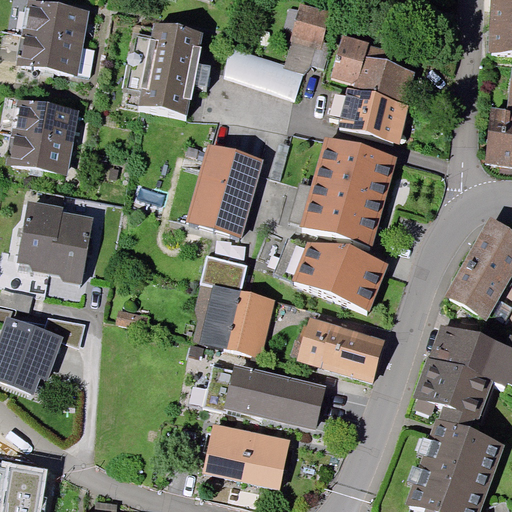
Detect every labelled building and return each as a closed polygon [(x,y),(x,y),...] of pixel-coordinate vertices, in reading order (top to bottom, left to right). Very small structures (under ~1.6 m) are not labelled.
[(511,0),(492,0),(489,60),(511,61),(511,0)] [(25,40),(76,49),(82,20),(30,11),(25,40)] [(309,66),(308,69),(321,73),(331,37),(323,34),(326,23),(297,15),(289,43),(302,46),(297,63),(309,66)] [(136,114),(184,123),(200,41),(152,32),(149,47),(135,44),(125,96),(139,98),(136,114)] [(71,79),(76,49),(25,40),(19,70),(71,79)] [(354,89),(352,96),(400,110),(409,77),(362,64),(366,53),(339,45),(329,82),(354,89)] [(293,104),(301,79),(227,54),(222,81),(293,104)] [(196,93),(204,95),(208,75),(200,73),(196,93)] [(337,133),(391,148),(400,110),(352,96),(348,95),(346,104),(334,100),(327,124),(339,127),(337,133)] [(14,140),(66,149),(71,119),(20,110),(14,140)] [(483,167),(511,170),(511,121),(509,120),(489,118),(483,167)] [(61,179),(66,149),(14,140),(9,169),(61,179)] [(330,147),(305,236),(372,256),(398,166),(330,147)] [(210,154),(186,232),(242,248),(265,171),(210,154)] [(17,264),(48,270),(57,219),(26,213),(17,264)] [(59,219),(57,219),(48,270),(47,275),(80,281),(89,229),(58,224),(59,219)] [(492,303),(511,268),(511,245),(489,230),(447,302),(480,324),(483,319),(499,329),(509,312),(492,303)] [(288,243),(273,279),(370,322),(387,268),(347,254),(288,243)] [(248,269),(207,259),(199,292),(219,295),(242,301),(248,269)] [(0,309),(25,316),(29,300),(0,292),(0,309)] [(215,315),(257,325),(261,305),(242,301),(219,295),(215,315)] [(253,339),(257,325),(215,315),(211,329),(253,339)] [(80,353),(86,327),(48,322),(42,340),(7,327),(0,345),(0,392),(35,405),(41,389),(47,391),(63,347),(80,353)] [(298,364),(334,375),(345,338),(309,327),(308,331),(302,330),(294,355),(300,357),(298,364)] [(249,359),(253,339),(211,329),(207,349),(249,359)] [(429,365),(471,382),(486,349),(441,333),(429,365)] [(382,349),(345,338),(334,375),(370,386),(382,349)] [(511,358),(486,349),(471,382),(486,388),(511,398),(511,358)] [(486,388),(471,382),(429,365),(415,404),(472,425),(486,388)] [(202,415),(314,439),(324,396),(211,371),(202,415)] [(203,473),(279,490),(290,440),(213,423),(203,473)] [(437,429),(422,470),(482,492),(497,451),(437,429)] [(0,511),(41,511),(46,482),(20,478),(20,473),(0,470),(0,472),(0,511)] [(411,511),(475,511),(482,492),(422,470),(407,511),(411,511)]
